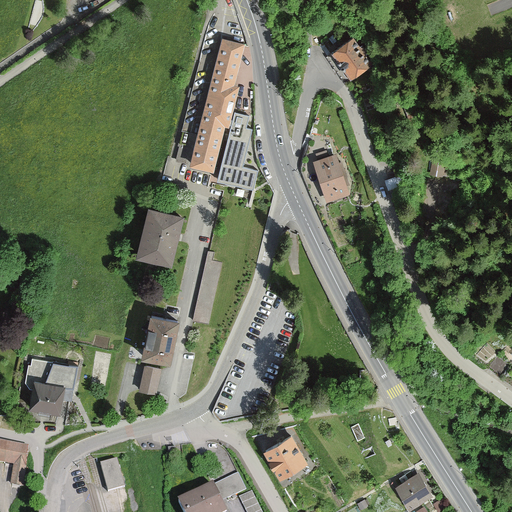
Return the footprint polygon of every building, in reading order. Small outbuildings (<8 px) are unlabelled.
[(247,44),(223,38),(191,166),(215,172),(227,125),(232,126),(241,88),(236,87),(247,44)] [(353,38),(327,56),(345,82),(371,63),(353,38)] [(219,179),(254,189),(259,170),(240,165),(250,129),(246,127),(249,115),(237,112),(219,179)] [(336,154),(314,161),(328,202),(349,194),(336,154)] [(175,265),(186,216),(151,207),(138,257),(175,265)] [(223,254),(207,251),(192,319),(208,323),(223,254)] [(182,321),(152,315),(143,359),(173,365),(182,321)] [(29,388),(33,389),(35,380),(66,385),(74,387),(77,365),(33,358),(31,365),(29,365),(26,382),(29,388)] [(162,368),(145,365),(140,390),(157,393),(162,368)] [(35,380),(33,389),(30,408),(61,414),(66,385),(35,380)] [(291,434),(263,451),(279,479),(308,463),(291,434)] [(29,445),(0,441),(0,463),(13,465),(11,485),(24,487),(29,445)] [(117,460),(100,464),(108,492),(117,489),(124,487),(117,460)] [(238,472),(214,485),(222,501),(247,489),(238,472)] [(432,497),(419,473),(396,486),(409,509),(432,497)] [(214,485),(179,502),(183,511),(227,511),(222,501),(214,485)] [(263,511),(252,490),(239,497),(246,511),(263,511)]
